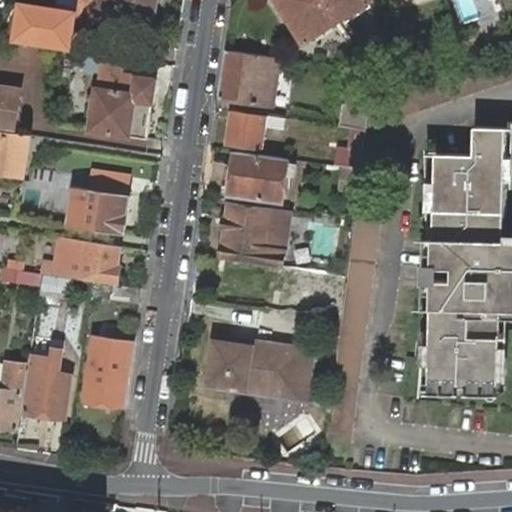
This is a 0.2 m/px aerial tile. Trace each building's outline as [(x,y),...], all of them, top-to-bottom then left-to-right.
[(101,0),(100,9),(155,17),(157,0),(101,0)] [(339,19),(326,0),(280,0),(306,41),(311,38),(339,19)] [(326,0),(339,19),(368,2),(370,0),(326,0)] [(42,14),(14,9),(0,36),(0,40),(38,46),(42,14)] [(464,44),(471,67),(485,62),(477,40),(464,44)] [(511,44),(501,48),(504,56),(511,53),(511,44)] [(281,57),(227,49),(220,98),(274,105),(281,57)] [(422,84),(388,95),(395,115),(511,75),(511,53),(504,56),(485,62),(471,67),(456,72),(447,75),(422,84)] [(103,55),(90,54),(88,67),(101,69),(103,55)] [(94,114),(92,130),(148,138),(157,79),(123,74),(125,59),(103,55),(101,69),(97,98),(81,95),(79,111),(94,114)] [(16,89),(0,86),(0,126),(15,129),(21,94),(16,89)] [(368,129),(370,114),(371,108),(344,104),(341,126),(354,128),(367,130),(368,129)] [(284,126),(286,118),(234,111),(229,143),(262,148),(266,124),(284,126)] [(335,404),(326,437),(346,441),(393,117),(370,114),(368,129),(367,130),(362,169),(354,219),(349,253),(346,277),(340,318),(335,404)] [(493,298),(511,298),(511,246),(495,229),(495,211),(505,212),(507,127),(475,126),(475,153),(437,153),(435,267),(456,267),(455,279),(434,279),(432,391),(463,391),(464,384),(501,385),(502,335),(493,335),(493,326),(493,298)] [(337,166),(362,169),(367,130),(354,128),(350,150),(339,148),(337,166)] [(0,172),(24,176),(29,137),(0,132),(0,172)] [(283,201),(289,158),(236,151),(234,167),(228,166),(226,175),(232,177),(231,187),(230,193),(283,201)] [(96,190),(132,196),(134,180),(98,174),(96,190)] [(75,187),(69,223),(127,231),(132,196),(96,190),(75,187)] [(272,210),(230,204),(228,219),(225,218),(225,220),(224,227),(224,229),(226,229),(224,244),(266,250),(268,235),(281,236),(281,226),(283,220),(284,213),(272,211),(272,210)] [(122,247),(83,242),(82,247),(73,246),(70,265),(45,262),(43,273),(115,284),(119,284),(122,266),(120,265),(122,247)] [(26,246),(13,244),(10,267),(23,269),(26,246)] [(323,273),(346,277),(349,253),(326,249),(322,272),(323,273)] [(296,311),(340,318),(346,277),(323,273),(322,272),(290,267),(284,266),(277,309),(296,311)] [(456,267),(435,267),(434,279),(455,279),(456,267)] [(35,273),(8,269),(7,279),(33,283),(35,273)] [(76,280),(45,276),(43,287),(74,292),(76,280)] [(119,284),(115,284),(112,300),(141,304),(143,288),(119,284)] [(493,326),(511,308),(511,298),(493,298),(493,326)] [(293,346),(216,335),(208,386),(285,398),(293,346)] [(126,406),(135,342),(96,336),(86,400),(126,406)] [(34,355),(26,411),(67,417),(73,375),(59,373),(61,358),(63,349),(54,348),(53,357),(34,355)] [(0,426),(17,428),(26,365),(8,362),(4,390),(0,389),(0,426)] [(78,501),(77,506),(82,507),(80,511),(96,511),(98,504),(78,501)]
